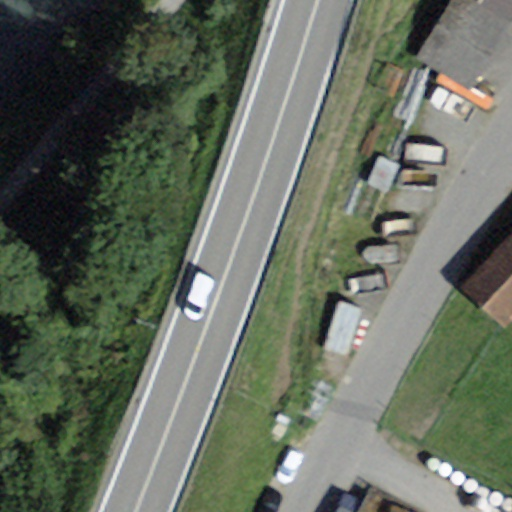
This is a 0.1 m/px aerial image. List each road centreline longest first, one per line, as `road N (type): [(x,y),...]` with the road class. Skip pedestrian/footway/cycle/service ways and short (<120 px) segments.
road 1 (secondary): [(132,511),(254,190),(314,0)]
road 2 (unclassified): [(311,511),(451,230),(511,130)]
